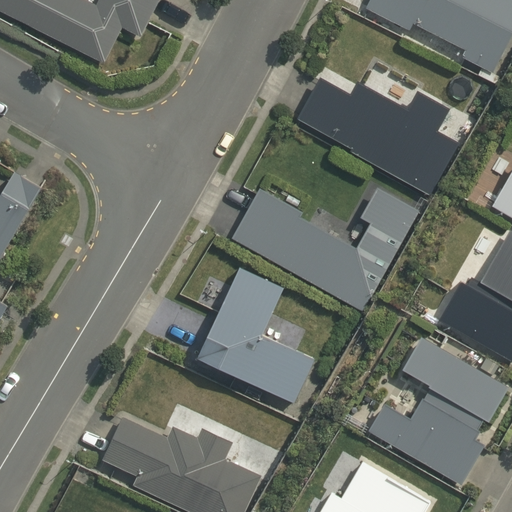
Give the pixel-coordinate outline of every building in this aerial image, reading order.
[(0,0),(0,10),(104,62),(121,27),(140,36),(158,0),(97,0),(95,4),(87,0),(0,0)] [(511,0),(367,0),(364,7),(409,29),(412,23),(464,48),(460,56),(492,72),(511,33),(511,0)] [(348,150),(430,194),(459,142),(436,129),(448,107),(416,90),(407,108),(356,80),(349,92),(319,76),(296,118),(350,147),(348,150)] [(511,215),(511,167),(491,204),(511,215)] [(0,254),(3,256),(45,186),(18,170),(0,201),(0,254)] [(302,210),(258,186),(230,237),(362,310),(420,210),(376,187),(360,216),(369,221),(355,246),(299,217),(302,210)] [(460,280),(438,318),(511,360),(511,229),(509,228),(478,280),(470,276),(465,284),(460,280)] [(239,266),(195,354),(295,401),(315,357),(262,333),(285,287),(239,266)] [(0,294),(0,322),(12,302),(0,294)] [(408,416),(383,401),(367,429),(461,482),(484,441),(474,436),(483,417),(488,419),(507,386),(420,336),(401,367),(428,382),(427,384),(429,385),(424,395),(421,394),(408,416)] [(136,474),(132,484),(193,511),(244,511),(262,474),(228,460),(227,455),(233,440),(202,426),(198,435),(173,424),(169,431),(124,411),(101,458),(136,474)] [(330,488),(316,511),(422,511),(430,499),(360,461),(340,495),(330,488)]
